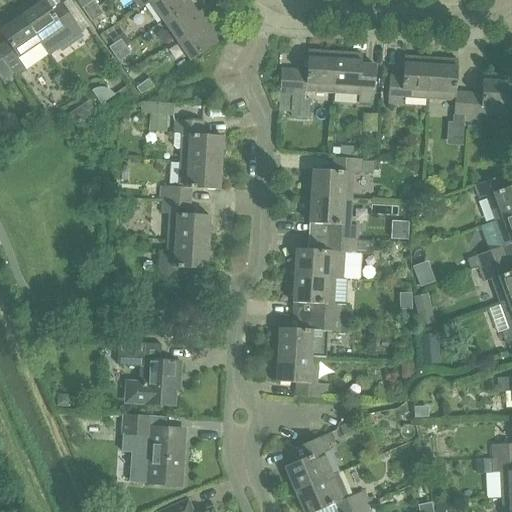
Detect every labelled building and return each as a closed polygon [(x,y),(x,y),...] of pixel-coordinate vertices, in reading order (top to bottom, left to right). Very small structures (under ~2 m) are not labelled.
[(43,0),(29,0),(18,9),(49,54),(82,31),(87,27),(68,0),(65,0),(50,10),(43,0)] [(93,0),(81,8),(86,15),(98,7),(93,0)] [(150,0),(150,1),(163,21),(190,2),(188,0),(150,0)] [(163,21),(177,41),(212,17),(205,7),(197,12),(190,2),(163,21)] [(86,15),(91,22),(103,14),(98,7),(86,15)] [(0,31),(6,40),(0,43),(0,54),(15,76),(16,77),(26,71),(24,68),(47,53),(48,55),(49,54),(18,9),(0,20),(0,31)] [(177,41),(190,60),(218,42),(210,31),(218,26),(212,17),(177,41)] [(108,47),(113,54),(125,46),(121,39),(114,43),(108,47)] [(113,54),(118,62),(130,54),(125,46),(113,54)] [(291,117),(309,118),(310,99),(305,99),(306,92),(333,94),(335,53),(308,51),(307,71),(281,69),(278,112),(291,113),(291,117)] [(335,53),(333,94),(358,95),(358,103),(372,104),(374,74),(360,73),(362,55),(335,53)] [(0,78),(3,84),(15,76),(0,54),(0,78)] [(428,99),(431,58),(404,57),(403,66),(389,65),(387,105),(401,106),(402,98),(428,99)] [(135,74),(152,69),(149,58),(131,64),(135,74)] [(458,60),(431,58),(428,99),(454,101),(452,127),(448,127),(447,143),(462,144),(464,122),(467,122),(469,92),(456,91),(458,60)] [(467,122),(480,122),(481,115),(508,116),(511,75),(483,73),(482,93),(469,92),(467,122)] [(68,85),(61,75),(54,80),(60,90),(68,85)] [(135,87),(141,95),(153,86),(148,79),(135,87)] [(92,90),(91,90),(100,104),(114,95),(113,94),(112,93),(111,92),(109,91),(108,90),(107,89),(105,89),(104,88),(103,88),(101,88),(100,88),(98,88),(97,88),(95,89),(94,89),(92,90)] [(67,114),(75,126),(96,112),(88,100),(67,114)] [(142,102),(141,111),(141,114),(150,115),(150,111),(168,112),(167,116),(171,116),(172,104),(145,103),(142,102)] [(127,119),(128,111),(120,110),(119,110),(119,119),(127,119)] [(148,131),(166,132),(167,116),(168,112),(150,111),(150,115),(148,131)] [(180,162),(220,164),(222,137),(204,136),(205,121),(173,119),(172,134),(174,134),(173,146),(177,150),(181,150),(180,162)] [(0,134),(0,138),(5,146),(24,134),(17,124),(0,134)] [(340,157),(353,157),(353,147),(340,147),(340,148),(332,148),(332,154),(340,155),(340,157)] [(312,171),(310,198),(350,200),(352,173),(368,175),(368,173),(371,173),(372,168),(372,160),(332,157),(331,172),(312,171)] [(161,201),(193,203),(194,190),(218,191),(220,164),(180,162),(179,187),(159,186),(157,200),(161,200),(161,201)] [(485,196),(494,221),(511,214),(511,185),(507,187),(501,175),(472,186),(478,199),(485,196)] [(350,200),(310,198),(308,224),(330,226),(330,239),(358,241),(358,226),(348,225),(350,200)] [(167,241),(208,243),(209,216),(192,215),(193,203),(161,201),(160,211),(160,213),(169,214),(167,241)] [(511,214),(494,221),(503,246),(511,242),(511,214)] [(293,276),(334,279),(343,279),(345,253),(369,254),(369,241),(364,241),(358,241),(330,239),(329,252),(295,249),(293,276)] [(206,270),(208,243),(167,241),(167,252),(158,251),(156,280),(186,282),(187,269),(206,270)] [(503,246),(466,259),(470,270),(478,267),(479,270),(508,259),(503,246)] [(490,279),(499,304),(511,299),(511,268),(508,259),(479,270),(483,282),(490,279)] [(311,304),(311,317),(350,320),(351,305),(332,304),(334,279),(293,276),(291,303),(311,304)] [(400,294),(400,310),(412,310),(412,294),(400,294)] [(420,326),(433,323),(427,296),(413,299),(420,326)] [(500,331),(506,345),(511,342),(511,299),(499,304),(508,329),(500,331)] [(317,358),(324,359),(326,333),(343,333),(349,333),(350,320),(311,317),(310,330),(278,328),(277,355),(317,358)] [(122,402),(173,406),(175,378),(179,378),(180,362),(159,361),(160,344),(102,340),(102,342),(119,343),(117,365),(139,367),(138,382),(124,381),(122,402)] [(294,396),(327,398),(328,384),(316,383),(317,358),(277,355),(275,382),(295,383),(294,396)] [(413,372),(413,364),(399,364),(399,378),(404,380),(413,372)] [(511,377),(496,378),(498,392),(504,391),(505,409),(511,408),(511,377)] [(57,394),(56,406),(68,407),(69,395),(57,394)] [(145,483),(179,485),(182,431),(164,429),(165,417),(122,414),(121,435),(139,436),(138,456),(131,460),(130,476),(137,483),(145,483)] [(360,421),(363,427),(374,422),(371,416),(360,421)] [(335,441),(331,432),(323,436),(326,445),(335,441)] [(326,445),(323,436),(287,451),(292,463),(283,467),(294,492),(331,476),(338,473),(326,445)] [(511,443),(490,445),(490,458),(511,457),(511,443)] [(499,472),(500,498),(511,497),(511,457),(490,458),(490,472),(499,472)] [(489,473),(488,460),(476,461),(476,473),(489,473)] [(337,511),(348,511),(367,504),(361,492),(352,496),(342,472),(338,473),(331,476),(294,492),(302,511),(315,511),(334,504),(337,511)] [(511,511),(511,497),(500,498),(500,511),(511,511)] [(435,503),(435,511),(453,511),(453,502),(435,503)] [(213,511),(211,507),(199,511),(184,511),(181,503),(159,511),(213,511)]
